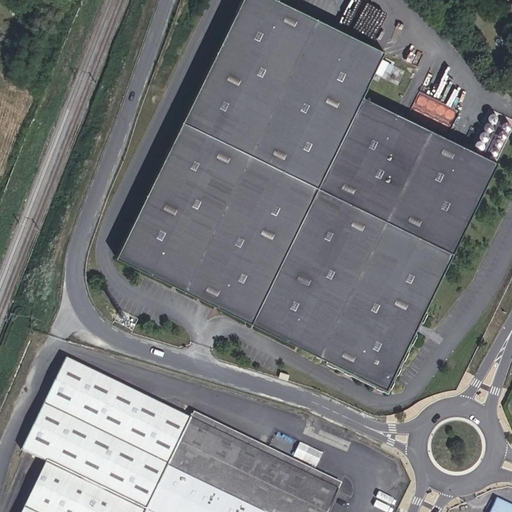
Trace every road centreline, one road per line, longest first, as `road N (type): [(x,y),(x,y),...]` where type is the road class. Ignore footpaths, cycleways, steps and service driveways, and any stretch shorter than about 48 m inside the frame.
road 1 (residential): [(168,0),(78,252),(86,309),(121,344),(298,395),(418,443)]
road 2 (unknown): [(364,511),(368,482),(351,456),(82,340),(66,341),(43,367),(0,488)]
